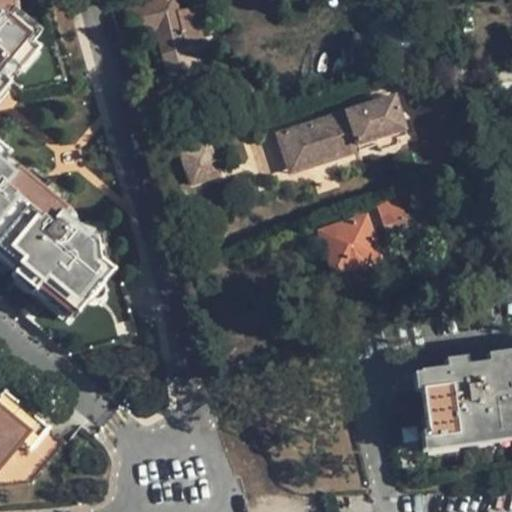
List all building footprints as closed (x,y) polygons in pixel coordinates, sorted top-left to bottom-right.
[(0,95),(8,85),(1,79),(12,67),(30,46),(29,46),(38,35),(26,25),(17,18),(14,0),(0,0),(0,243),(23,264),(21,268),(55,297),(58,295),(77,311),(79,313),(89,304),(95,305),(101,303),(103,298),(104,296),(103,287),(115,273),(110,268),(93,253),(97,247),(89,240),(75,227),(74,221),(72,219),(66,217),(66,212),(16,170),(14,172),(5,164),(0,159),(0,95)] [(14,0),(17,18),(26,25),(22,0),(14,0)] [(171,96),(199,89),(197,83),(206,80),(203,68),(219,63),(212,37),(201,40),(193,8),(178,11),(174,0),(152,0),(124,7),(131,35),(156,31),(171,96)] [(407,0),(382,0),(388,24),(411,19),(407,0)] [(37,52),(30,46),(12,67),(19,73),(37,52)] [(393,96),(343,111),(357,153),(373,147),(378,151),(394,147),(397,142),(396,137),(393,126),(402,124),(393,96)] [(146,109),(152,132),(171,126),(165,104),(146,109)] [(357,153),(343,111),(274,133),(281,154),(299,149),(305,168),(357,153)] [(403,129),(402,124),(393,126),(396,137),(403,135),(402,131),(403,131),(403,129)] [(192,147),(178,151),(184,173),(199,168),(192,147)] [(0,148),(0,159),(5,164),(11,157),(0,148)] [(286,173),(305,168),(299,149),(281,154),(286,173)] [(396,195),(375,202),(389,243),(409,236),(396,195)] [(366,215),(317,231),(331,275),(347,269),(352,273),(364,268),(364,263),(379,258),(366,215)] [(101,237),(89,240),(97,247),(93,253),(110,268),(101,237)] [(0,260),(16,274),(21,268),(23,264),(0,243),(0,260)] [(14,276),(48,305),(55,297),(21,268),(16,274),(14,276)] [(68,322),(77,311),(58,295),(55,297),(48,305),(68,322)] [(511,359),(418,373),(427,440),(511,429),(511,359)] [(0,489),(35,486),(67,448),(49,433),(28,456),(19,449),(39,424),(4,395),(0,398),(0,397),(0,489)] [(49,433),(39,424),(19,449),(28,456),(49,433)]
